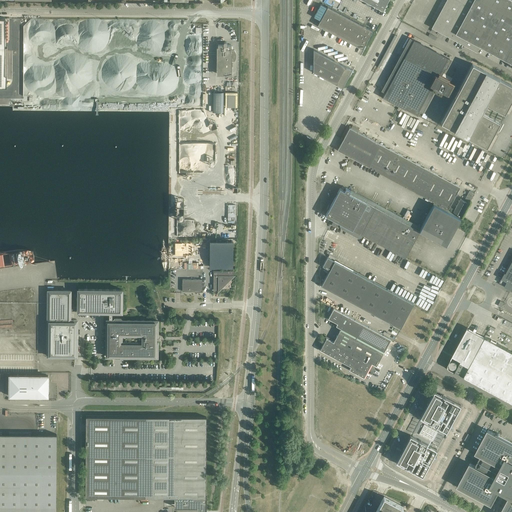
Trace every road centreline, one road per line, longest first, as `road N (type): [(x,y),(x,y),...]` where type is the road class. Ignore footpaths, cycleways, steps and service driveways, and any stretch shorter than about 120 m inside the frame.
road 1 (unclassified): [(310,433),(313,170),(401,0)]
road 2 (tertiary): [(265,12),(256,306)]
road 3 (unclassified): [(244,403),(81,402),(75,511)]
road 4 (unclassified): [(0,10),(265,12)]
road 5 (tertiary): [(423,361),(511,196)]
